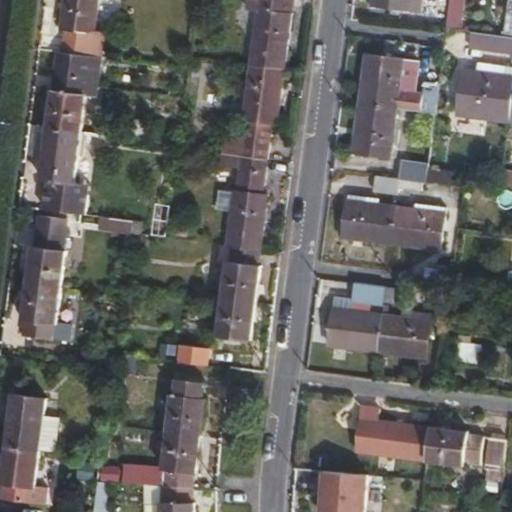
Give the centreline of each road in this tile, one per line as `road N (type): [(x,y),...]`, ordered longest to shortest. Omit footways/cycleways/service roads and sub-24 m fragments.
road 1 (residential): [(333,0),(288,375)]
road 2 (residential): [(511,395),(288,375)]
road 3 (residential): [(288,375),(272,511)]
